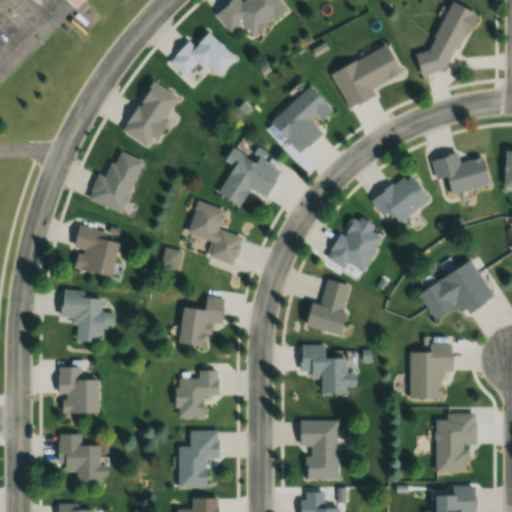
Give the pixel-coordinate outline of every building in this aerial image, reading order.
[(81,0),(54,0),(69,14),(81,0)] [(284,8),(278,0),(238,0),(228,0),(212,12),(227,32),(240,22),(249,34),(284,8)] [(442,77),(471,12),(446,1),(417,66),(442,77)] [(232,57),(205,31),(191,46),(186,41),(166,62),(183,79),(201,61),(216,75),(232,57)] [(373,95),(369,86),(397,75),(385,46),(329,70),(344,107),(373,95)] [(118,130),(146,148),(163,122),(159,119),(174,97),(150,81),(118,130)] [(320,130),(314,124),(329,110),(307,85),(267,121),(295,153),(320,130)] [(104,177),(95,174),(85,200),(120,213),(140,159),(114,150),(104,177)] [(511,150),(502,150),(501,187),(511,187),(511,150)] [(486,185),(479,156),(456,162),(455,153),(429,159),(434,179),(444,176),(448,193),(486,185)] [(214,193),(236,206),(247,188),(262,196),(277,170),(255,157),(252,163),(237,154),(214,193)] [(426,200),(406,172),(368,199),(380,216),(386,211),(394,223),(426,200)] [(223,210),(194,200),(184,233),(209,242),(205,255),(230,264),(239,236),(216,229),(223,210)] [(359,271),(379,236),(368,230),(370,226),(348,214),(323,258),(341,268),(344,263),(359,271)] [(107,276),(116,234),(75,225),(70,249),(74,250),(70,268),(107,276)] [(490,295),(467,259),(414,293),(431,319),(452,305),(459,315),(490,295)] [(300,326),(335,335),(348,285),(323,279),(317,305),(306,302),(300,326)] [(71,339),(97,342),(99,324),(111,325),(112,312),(98,310),(99,298),(81,296),(82,290),(59,288),(57,316),(73,318),(71,339)] [(179,307),(174,342),(199,346),(201,333),(207,334),(208,322),(219,323),(223,298),(203,295),(200,310),(179,307)] [(407,352),(406,397),(438,398),(438,370),(448,370),(449,342),(426,342),(426,352),(407,352)] [(343,357),(322,357),(322,344),(297,344),(297,371),(307,371),(307,378),(317,378),(317,392),(342,392),(342,386),(352,386),(352,372),(342,372),(343,357)] [(95,413),(95,378),(78,378),(78,366),(55,366),(55,413),(95,413)] [(215,370),(195,369),(195,377),(174,377),(174,417),(200,417),(200,394),(215,394),(215,370)] [(464,471),(464,444),(474,444),(473,412),(443,413),(443,419),(432,419),(432,471),(464,471)] [(302,458),(302,478),(334,478),(334,420),(296,420),(296,445),(307,445),(307,458),(302,458)] [(175,446),(175,487),(203,487),(203,458),(215,458),(215,430),(186,430),(186,446),(175,446)] [(78,433),(57,433),(57,471),(73,471),(73,484),(97,484),(97,477),(105,477),(106,463),(97,463),(97,444),(78,444),(78,433)] [(473,511),(474,486),(448,485),(448,494),(430,494),(429,511),(473,511)] [(297,511),(336,511),(336,507),(322,507),(322,492),(298,492),(297,511)] [(173,509),(172,511),(214,511),(214,497),(189,497),(189,509),(173,509)] [(56,503),(55,511),(89,511),(90,508),(77,508),(77,503),(56,503)]
